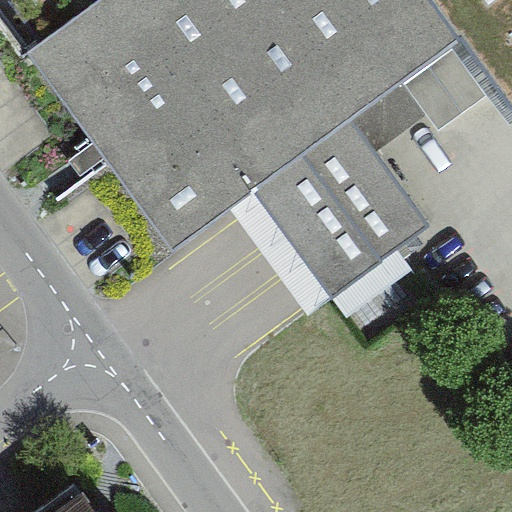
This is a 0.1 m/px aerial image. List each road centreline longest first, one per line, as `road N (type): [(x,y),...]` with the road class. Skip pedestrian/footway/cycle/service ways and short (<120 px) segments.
road 1 (residential): [(217,511),(96,348)]
road 2 (residential): [(96,348),(0,216)]
road 3 (residential): [(96,348),(0,420)]
